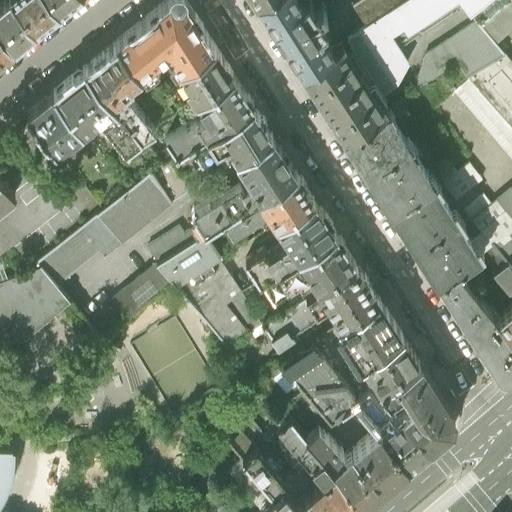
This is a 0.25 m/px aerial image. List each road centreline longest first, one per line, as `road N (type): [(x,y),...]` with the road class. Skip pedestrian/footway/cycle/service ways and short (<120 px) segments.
road 1 (residential): [(509,441),(220,0)]
road 2 (residential): [(114,0),(0,92)]
road 3 (primary): [(509,441),(445,460),(387,511)]
